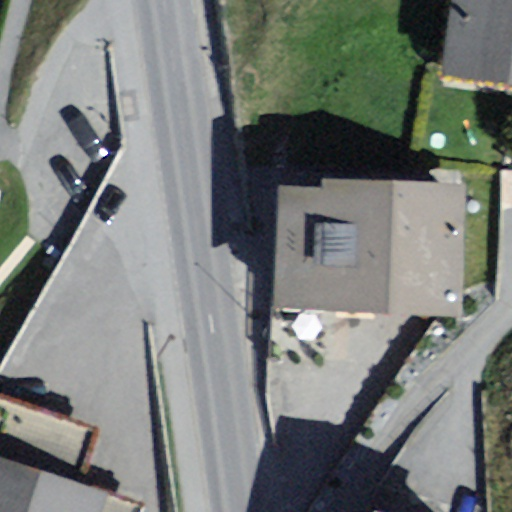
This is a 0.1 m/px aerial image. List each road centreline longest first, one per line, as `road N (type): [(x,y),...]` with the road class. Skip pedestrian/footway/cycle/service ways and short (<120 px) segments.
road 1 (tertiary): [(165,0),(236,511)]
road 2 (unknown): [(343,511),(436,385),(495,329),(511,300)]
